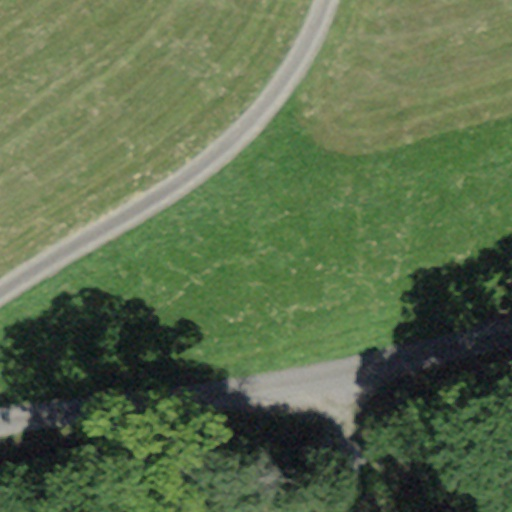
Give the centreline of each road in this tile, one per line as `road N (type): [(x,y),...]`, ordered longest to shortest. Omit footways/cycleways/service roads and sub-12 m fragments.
road 1 (residential): [(0,430),(217,406),(511,347)]
road 2 (track): [(333,0),(322,43),(267,127),(0,310)]
road 3 (track): [(313,389),(390,464),(480,511)]
